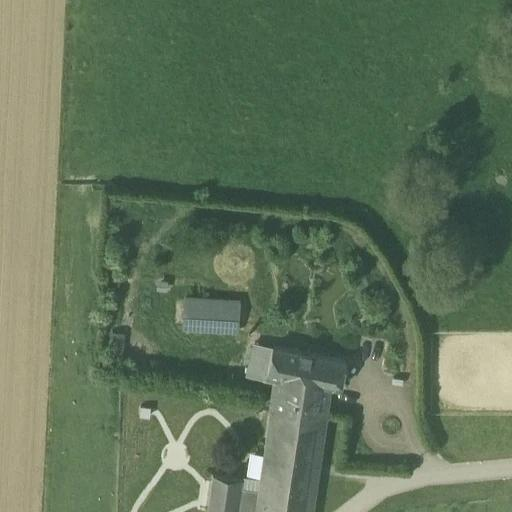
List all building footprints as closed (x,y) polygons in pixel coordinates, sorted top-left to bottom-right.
[(237,305),(185,302),(184,326),(236,329),(237,305)] [(344,361),(273,346),(267,371),(330,384),(339,385),(344,361)] [(311,511),(330,384),(275,373),(270,409),(268,409),(268,410),(270,410),(258,489),(254,511),(311,511)] [(242,478),(212,474),(206,511),(236,511),(237,511),(241,486),(242,478)] [(254,511),(258,489),(241,486),(237,511),(238,511),(254,511)]
